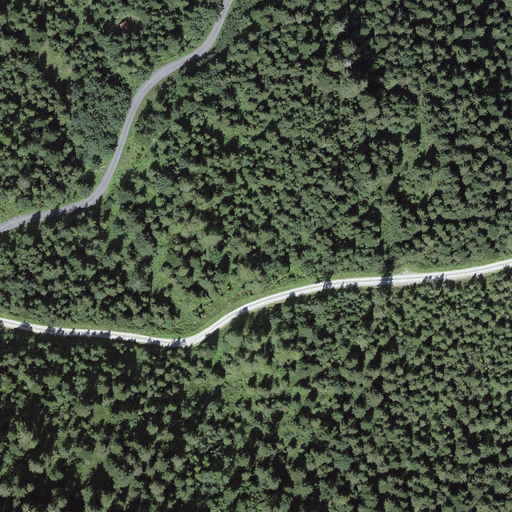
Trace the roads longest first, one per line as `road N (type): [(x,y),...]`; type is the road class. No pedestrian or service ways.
road 1 (track): [(511,262),(293,291),(234,312),(192,342),(0,321)]
road 2 (track): [(228,0),(204,53),(164,70),(138,97),(103,190),(86,203),(0,229)]
